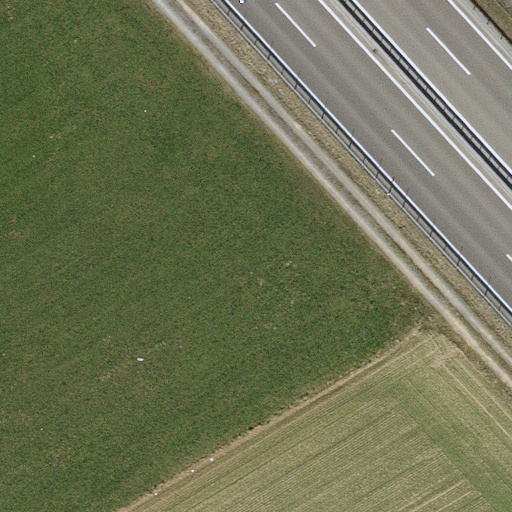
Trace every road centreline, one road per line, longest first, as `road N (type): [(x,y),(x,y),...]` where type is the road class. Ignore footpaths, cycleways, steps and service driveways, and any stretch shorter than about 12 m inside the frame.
road 1 (track): [(167,0),(511,372)]
road 2 (trunk): [(277,0),(511,255)]
road 3 (trunk): [(511,116),(406,0)]
